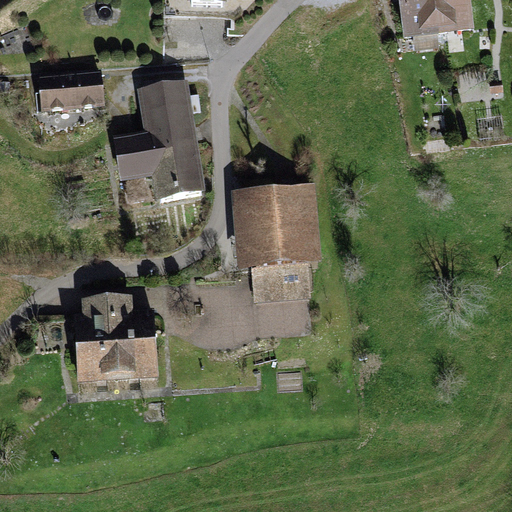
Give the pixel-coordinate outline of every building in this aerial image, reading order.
[(397,0),(404,45),(441,40),(435,0),(397,0)] [(435,0),(441,40),(475,35),(470,0),(435,0)] [(101,75),(38,80),(41,116),(104,111),(101,75)] [(206,196),(188,83),(135,91),(142,134),(114,138),(121,183),(153,178),(157,204),(206,196)] [(316,187),(232,195),(239,274),(252,273),(255,307),(311,302),(309,271),(323,270),(316,187)] [(83,318),(74,319),(78,386),(158,382),(154,313),(133,314),(132,300),(82,303),(83,318)]
